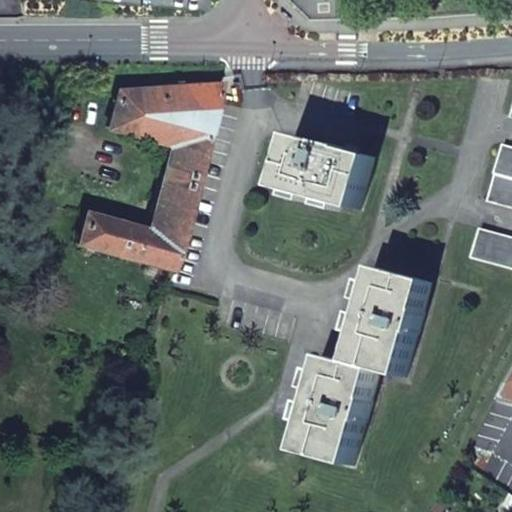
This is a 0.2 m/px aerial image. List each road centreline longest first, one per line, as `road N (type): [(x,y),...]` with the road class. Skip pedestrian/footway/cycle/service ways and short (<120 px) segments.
road 1 (residential): [(251,39),(347,59),(511,52)]
road 2 (residential): [(0,41),(251,39)]
